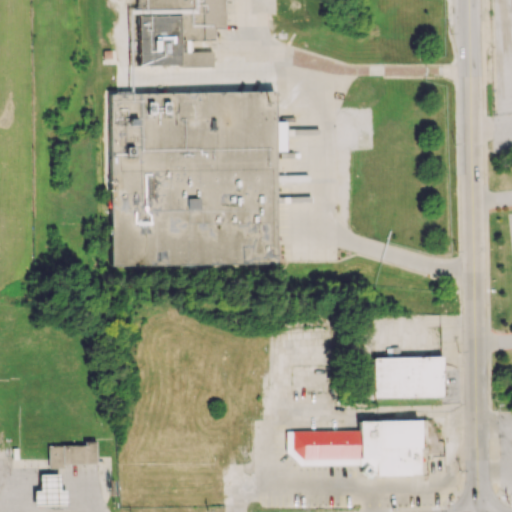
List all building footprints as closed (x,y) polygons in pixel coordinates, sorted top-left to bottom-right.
[(222,0),(136,0),(136,8),(130,8),(130,21),(137,21),(137,66),(212,65),(212,51),(190,51),(190,40),(213,40),(213,28),(222,28),(222,0)] [(112,265),(276,262),(274,151),(285,151),(284,121),(274,121),(273,90),(109,93),(112,265)] [(440,356),(372,357),(373,398),(441,396),(440,356)] [(418,419),(357,420),(357,430),(287,430),(287,465),(360,464),(360,475),(374,475),(419,474),(418,419)] [(47,445),(47,465),(95,465),(95,440),(84,440),(84,444),(47,445)] [(33,506),(65,505),(65,490),(59,490),(59,474),(38,474),(38,490),(32,490),(33,506)]
